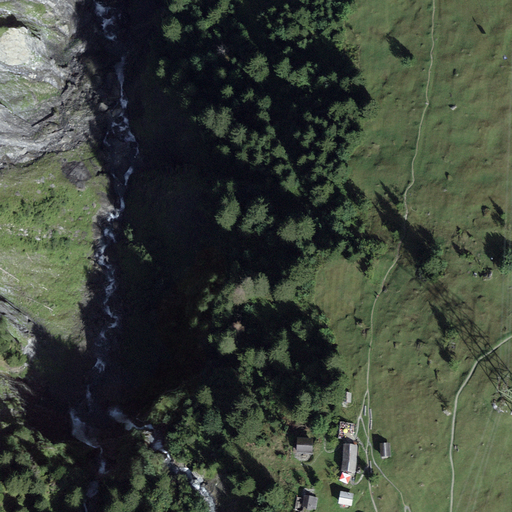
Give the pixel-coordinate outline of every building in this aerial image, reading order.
[(342,403),(351,404),(352,393),(343,392),(342,403)] [(381,443),(381,458),(390,458),(390,443),(381,443)] [(342,445),(341,472),(355,472),(356,445),(342,445)] [(293,458),(310,458),(310,446),(293,446),(293,458)] [(337,493),(337,505),(351,505),(351,493),(337,493)] [(303,495),(302,508),(317,509),(318,496),(303,495)]
